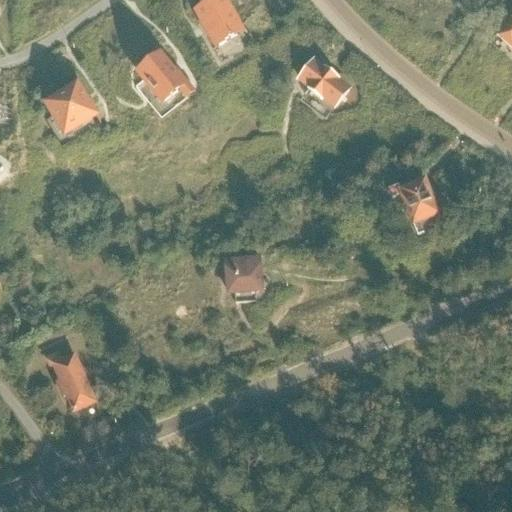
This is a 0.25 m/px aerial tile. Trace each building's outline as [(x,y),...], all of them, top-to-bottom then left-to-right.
[(215,49),(238,36),(230,22),(234,20),(222,0),(215,0),(194,12),(215,49)] [(511,9),(502,22),(505,25),(496,35),(511,49),(511,9)] [(175,77),(158,55),(136,73),(162,105),(179,92),(185,100),(193,94),(178,75),(175,77)] [(322,71),(312,63),(298,80),(308,87),(306,90),(320,101),(322,98),(335,108),(347,92),(335,82),(337,79),(324,68),(322,71)] [(95,116),(76,84),(45,104),(53,117),(55,116),(64,132),(77,124),(79,126),(95,116)] [(437,215),(423,181),(398,191),(396,186),(387,190),(391,199),(400,196),(411,225),(437,215)] [(253,302),(252,291),(260,291),(257,258),(225,261),(228,294),(236,293),(237,303),(253,302)] [(0,331),(15,331),(13,292),(0,292),(0,331)] [(61,362),(58,356),(46,361),(50,368),(53,367),(61,385),(58,387),(63,399),(66,397),(73,412),(93,403),(73,357),(61,362)]
